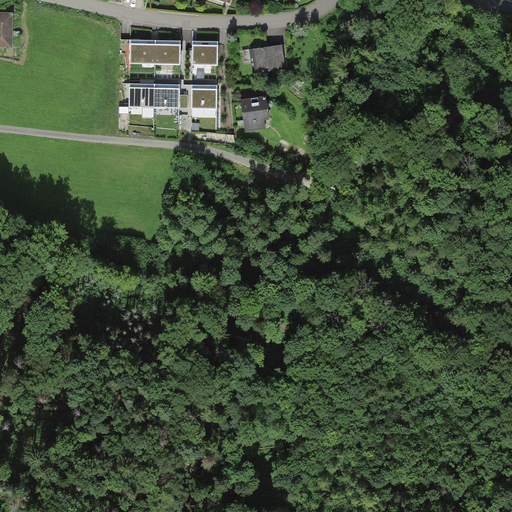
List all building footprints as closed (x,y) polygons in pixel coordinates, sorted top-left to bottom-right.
[(0,49),(11,49),(11,14),(0,13),(0,49)] [(155,43),(131,42),(130,62),(155,63),(155,43)] [(180,44),(155,43),(155,63),(179,64),(180,44)] [(217,45),(193,44),(192,64),(216,65),(217,45)] [(285,70),(281,45),(249,49),(252,75),(281,71),(285,70)] [(154,86),(130,85),(129,105),(153,106),(154,86)] [(178,87),(154,86),(153,106),(178,107),(178,87)] [(217,89),(192,88),(192,108),(216,109),(217,89)] [(264,97),(238,101),(243,133),(269,129),(264,97)]
